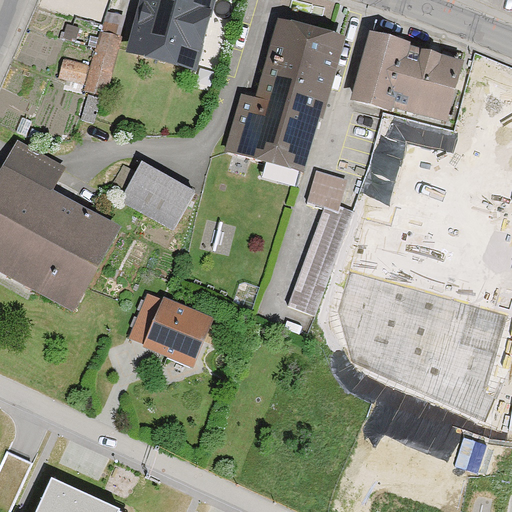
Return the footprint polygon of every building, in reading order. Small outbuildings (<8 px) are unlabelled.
[(209,0),(144,0),(132,47),(193,63),(209,0)] [(352,48),(286,27),(260,108),(246,103),(229,159),(309,184),(352,48)] [(95,64),(68,58),(62,80),(90,87),(89,92),(114,98),(129,36),(103,30),(95,64)] [(462,61),(373,32),(350,99),(447,122),(462,61)] [(511,80),(490,74),(468,147),(489,153),(511,160),(511,80)] [(392,122),(381,120),(374,150),(385,152),(392,122)] [(19,153),(0,187),(0,278),(83,322),(129,235),(61,200),(71,181),(19,153)] [(461,172),(409,155),(384,234),(456,258),(482,178),(461,172)] [(204,189),(152,160),(129,201),(181,230),(204,189)] [(355,179),(323,171),(314,204),(329,208),(292,304),(322,317),(361,211),(347,205),(355,179)] [(499,317),(356,277),(333,358),(476,398),(499,317)] [(210,319),(165,301),(164,304),(149,298),(133,338),(149,344),(148,346),(191,364),(210,319)] [(103,511),(51,487),(38,511),(103,511)]
